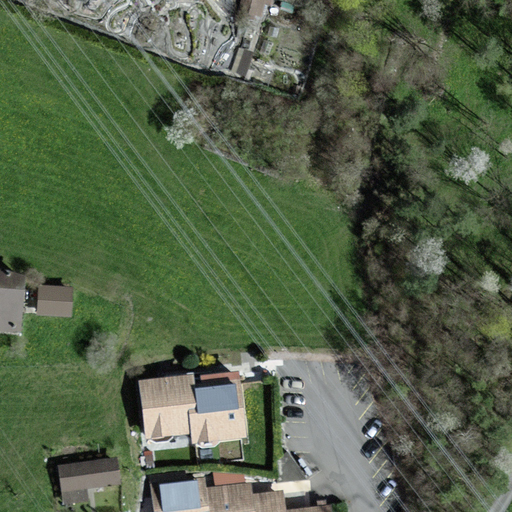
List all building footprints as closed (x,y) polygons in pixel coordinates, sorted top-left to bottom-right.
[(260,13),(265,0),(238,0),(237,4),(260,13)] [(2,281),(3,271),(0,269),(0,331),(23,334),(29,280),(15,278),(15,282),(2,281)] [(69,286),(41,286),(41,311),(69,311),(69,286)] [(154,382),(139,383),(145,437),(189,432),(190,442),(240,437),(235,386),(227,387),(216,388),(189,391),(187,378),(168,380),(154,382)] [(121,487),(118,462),(62,468),(66,505),(87,503),(86,490),(121,487)] [(205,511),(203,492),(202,481),(193,482),(192,474),(172,477),(151,479),(154,511),(205,511)] [(251,511),(250,497),(249,487),(203,492),(205,511),(251,511)] [(282,511),(280,493),(250,497),(251,511),(282,511)]
